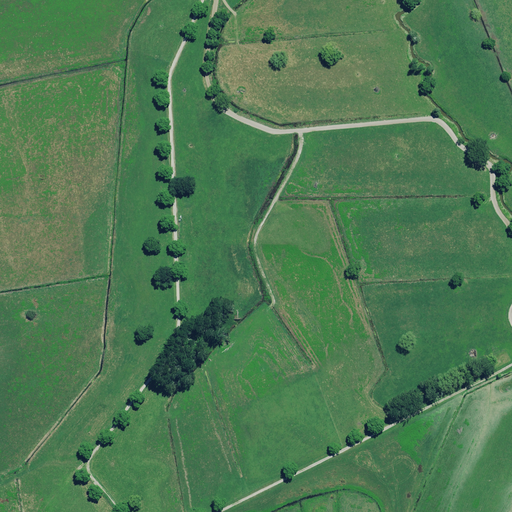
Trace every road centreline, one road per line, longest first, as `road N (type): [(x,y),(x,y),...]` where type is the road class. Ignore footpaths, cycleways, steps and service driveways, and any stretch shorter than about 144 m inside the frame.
road 1 (track): [(202,0),(169,79),(176,337),(87,466),(120,511)]
road 2 (track): [(216,0),(205,66),(218,104),(271,131),(438,120),(490,167),(492,196),(511,233)]
road 3 (track): [(218,511),(511,364)]
